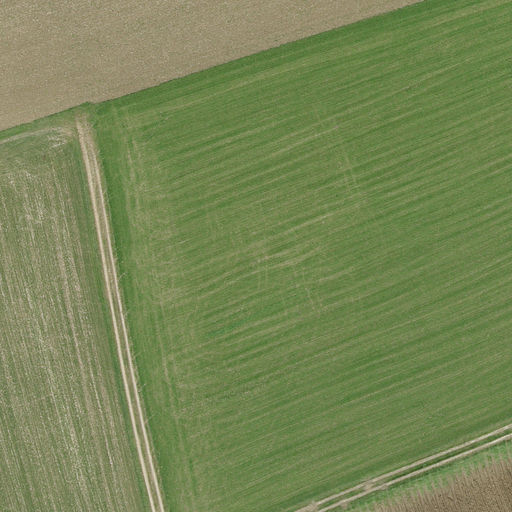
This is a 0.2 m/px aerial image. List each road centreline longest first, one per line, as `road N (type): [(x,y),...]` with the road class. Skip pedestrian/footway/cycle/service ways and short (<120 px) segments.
road 1 (track): [(160,511),(85,118)]
road 2 (track): [(312,511),(511,427)]
